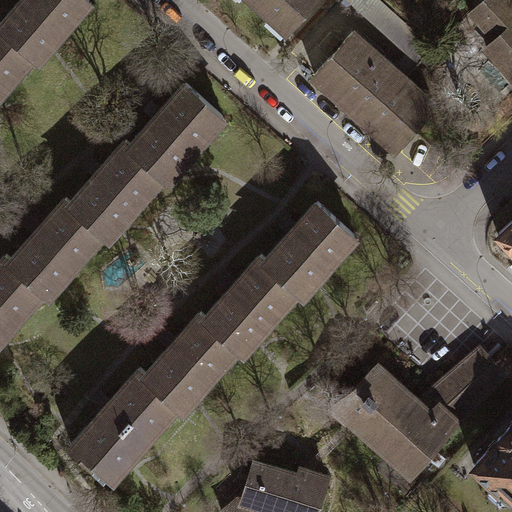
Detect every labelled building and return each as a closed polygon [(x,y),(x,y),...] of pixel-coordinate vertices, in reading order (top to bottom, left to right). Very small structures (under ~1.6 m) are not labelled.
[(43,58),(92,2),(88,0),(19,0),(1,21),(38,54),(43,58)] [(255,0),(288,28),(312,0),(255,0)] [(487,45),(511,73),(511,0),(485,0),(473,12),(496,37),(487,45)] [(0,97),(38,54),(1,21),(0,20),(0,97)] [(310,73),(392,148),(432,105),(350,30),(310,73)] [(170,180),(227,118),(186,80),(129,142),(166,176),(170,180)] [(110,237),(166,176),(129,142),(124,138),(68,199),(106,234),(110,237)] [(52,294),(106,234),(68,199),(63,194),(8,254),(47,290),(52,294)] [(305,293),(355,239),(314,201),(264,255),(301,289),(305,293)] [(511,217),(496,232),(511,249),(511,217)] [(0,341),(47,290),(8,254),(4,250),(0,253),(0,341)] [(245,350),(301,289),(264,255),(258,251),(202,312),(241,347),(245,350)] [(186,407),(241,347),(202,312),(197,307),(143,367),(182,403),(186,407)] [(330,400),(408,469),(423,454),(435,464),(442,456),(430,445),(455,416),(502,372),(486,357),(474,368),(464,358),(414,400),(373,363),(330,400)] [(116,475),(182,403),(143,367),(139,364),(73,435),(116,475)] [(511,421),(472,464),(509,498),(511,495),(511,421)] [(239,501),(271,511),(319,511),(333,471),(301,460),(299,467),(256,453),(239,501)]
